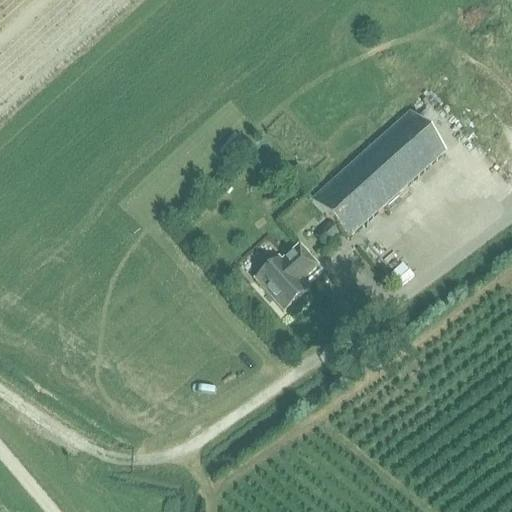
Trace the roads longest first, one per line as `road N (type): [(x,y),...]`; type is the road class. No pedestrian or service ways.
road 1 (track): [(0,392),(102,460),(125,464),(168,456),(303,373)]
road 2 (unclassified): [(303,373),(511,217)]
